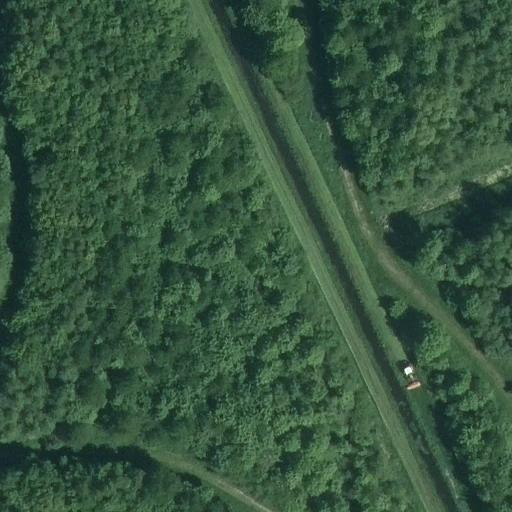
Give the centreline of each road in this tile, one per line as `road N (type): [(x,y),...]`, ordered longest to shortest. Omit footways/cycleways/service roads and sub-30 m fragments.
road 1 (track): [(511,401),(384,258),(361,214),(295,0)]
road 2 (track): [(0,459),(87,451),(172,460),(269,511)]
road 3 (track): [(0,104),(15,143),(17,195),(15,260),(0,323)]
